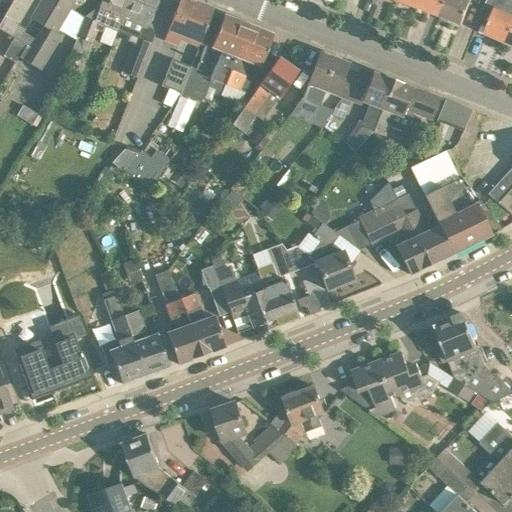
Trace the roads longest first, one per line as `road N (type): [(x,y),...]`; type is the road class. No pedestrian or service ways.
road 1 (tertiary): [(17,452),(357,326),(511,255)]
road 2 (residential): [(511,103),(251,0)]
